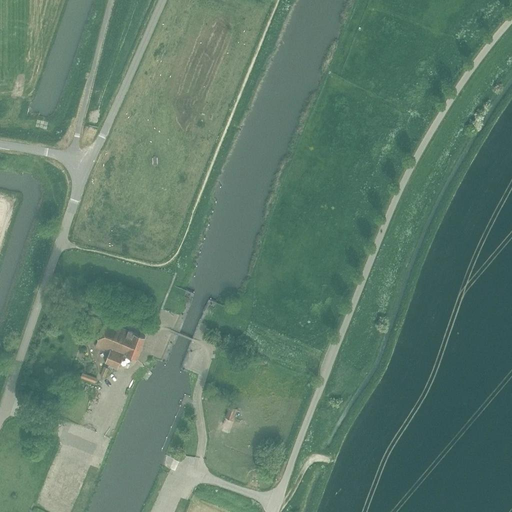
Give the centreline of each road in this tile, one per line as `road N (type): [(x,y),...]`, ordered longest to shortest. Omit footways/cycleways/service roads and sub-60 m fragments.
road 1 (unclassified): [(274,511),(393,205),(478,60),(511,19)]
road 2 (unclassified): [(0,414),(88,165)]
road 3 (unclassified): [(88,165),(163,0)]
road 4 (unclassified): [(71,158),(110,0)]
